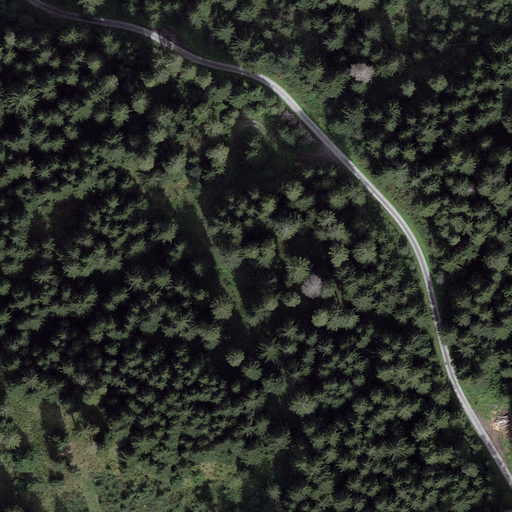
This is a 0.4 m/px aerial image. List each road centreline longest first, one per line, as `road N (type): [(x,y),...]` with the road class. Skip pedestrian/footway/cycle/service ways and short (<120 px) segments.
road 1 (track): [(31,0),(139,30),(264,80),(286,97),(413,241),(449,371),(511,482)]
road 2 (track): [(270,511),(294,445),(292,395),(251,278),(210,239),(210,218),(244,124),(302,156),(328,142)]
